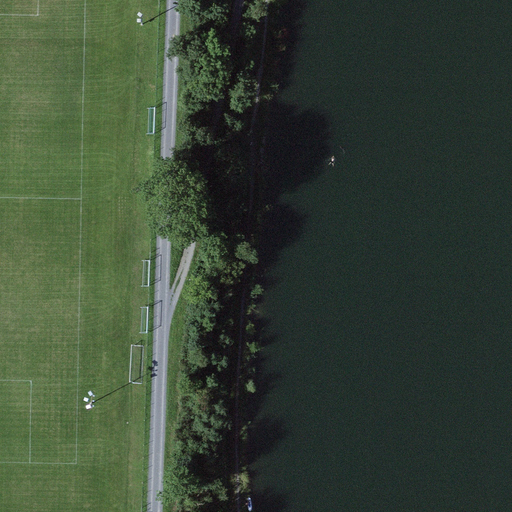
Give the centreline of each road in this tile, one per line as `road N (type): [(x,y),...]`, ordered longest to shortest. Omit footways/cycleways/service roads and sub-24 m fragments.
road 1 (track): [(153,511),(173,0)]
road 2 (track): [(159,325),(190,249),(239,0)]
